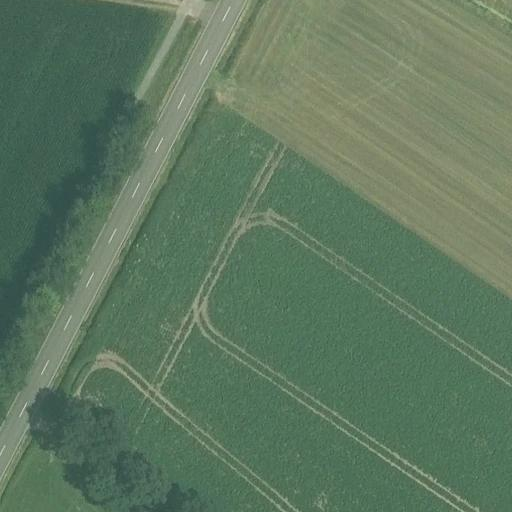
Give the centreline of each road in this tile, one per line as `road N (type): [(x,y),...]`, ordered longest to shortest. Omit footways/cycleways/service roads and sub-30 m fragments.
road 1 (tertiary): [(232,0),(0,457)]
road 2 (track): [(154,511),(28,401)]
